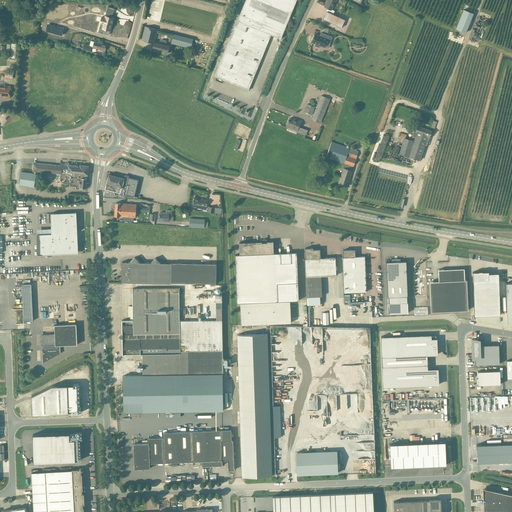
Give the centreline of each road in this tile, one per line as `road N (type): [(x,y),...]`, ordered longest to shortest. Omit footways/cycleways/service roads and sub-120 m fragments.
road 1 (tertiary): [(511,242),(238,187)]
road 2 (unclassified): [(227,487),(466,478)]
road 3 (tertiary): [(106,421),(96,193)]
road 4 (unclassified): [(238,187),(314,0)]
road 5 (unclassified): [(466,478),(461,332),(511,334)]
road 6 (track): [(482,0),(438,115)]
